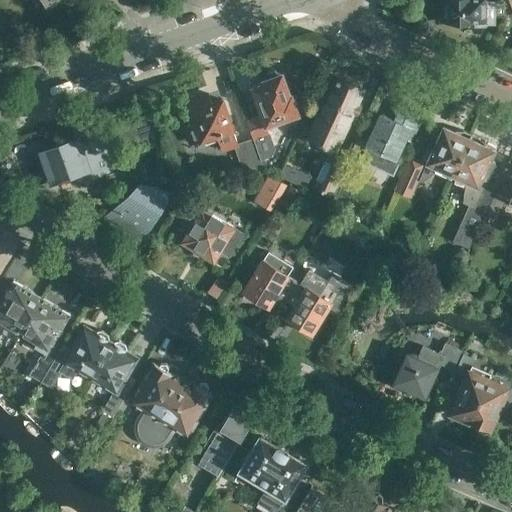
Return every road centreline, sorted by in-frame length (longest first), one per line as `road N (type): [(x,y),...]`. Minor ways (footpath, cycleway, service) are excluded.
road 1 (residential): [(511,491),(429,462),(0,201)]
road 2 (residential): [(0,102),(257,18)]
road 3 (residential): [(511,94),(366,28),(340,0)]
